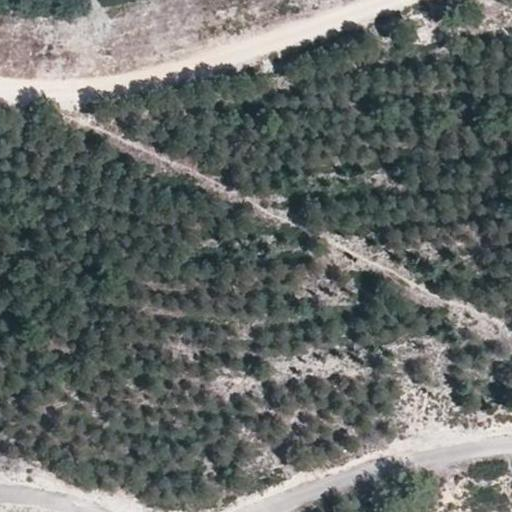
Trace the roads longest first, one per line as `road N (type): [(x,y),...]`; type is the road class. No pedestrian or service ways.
road 1 (track): [(0,96),(40,101),(163,78),(415,0)]
road 2 (unclassified): [(270,511),(511,451)]
